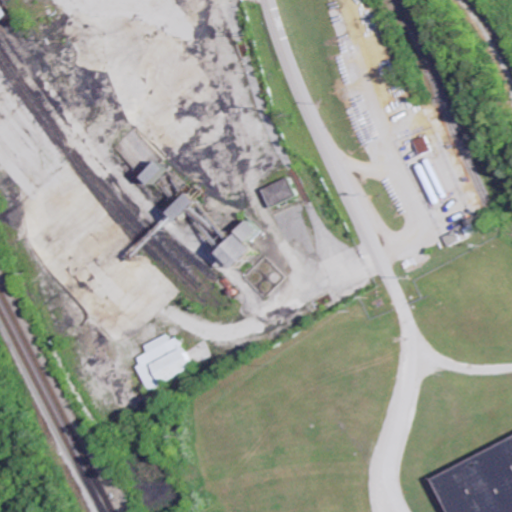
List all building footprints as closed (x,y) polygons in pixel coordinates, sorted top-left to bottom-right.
[(150,177),(157,185),(175,168),(167,160),(150,177)] [(300,195),(291,177),(267,189),(275,207),(300,195)] [(177,212),(187,221),(206,201),(197,192),(177,212)] [(263,249),(254,240),(264,230),(253,219),(242,231),(245,234),(227,253),(244,268),(263,249)] [(180,336),(172,340),(169,334),(146,345),(149,353),(137,359),(152,390),(196,368),(180,336)] [(511,511),(448,511),(431,478),(511,436),(511,511)]
